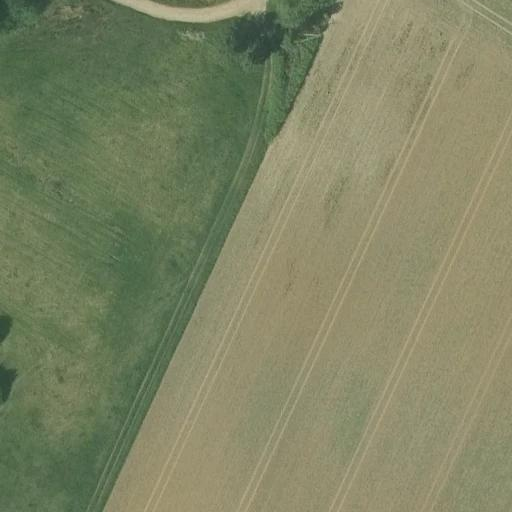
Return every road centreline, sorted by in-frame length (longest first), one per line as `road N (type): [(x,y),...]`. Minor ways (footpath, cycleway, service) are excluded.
road 1 (track): [(237,13),(259,29),(273,63),(269,107),(92,511)]
road 2 (residential): [(253,0),(237,13),(175,20),(125,0)]
